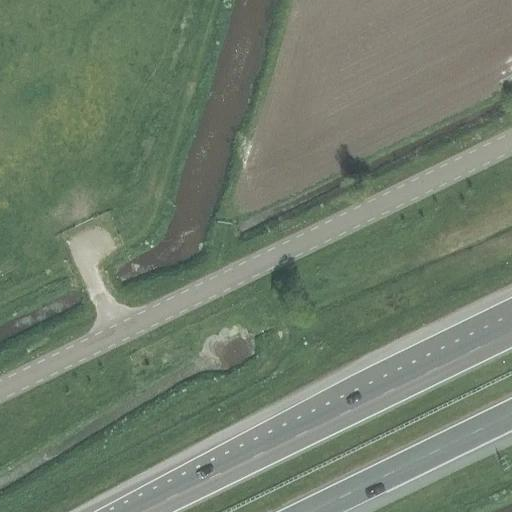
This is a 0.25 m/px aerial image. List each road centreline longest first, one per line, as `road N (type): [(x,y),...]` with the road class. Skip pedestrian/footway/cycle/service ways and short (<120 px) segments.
road 1 (secondary): [(0,391),(511,143)]
road 2 (motorway): [(511,331),(141,511)]
road 3 (motorway): [(309,511),(511,414)]
